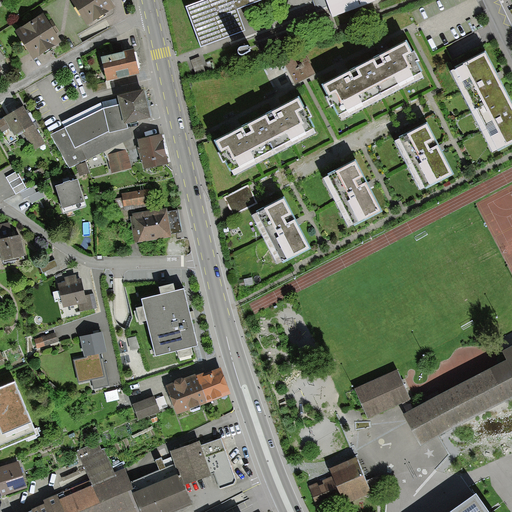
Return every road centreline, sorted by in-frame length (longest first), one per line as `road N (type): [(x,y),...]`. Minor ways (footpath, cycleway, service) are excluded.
road 1 (primary): [(290,511),(230,353),(207,257)]
road 2 (primary): [(207,257),(150,14)]
road 3 (residential): [(207,257),(95,263),(0,205)]
road 4 (residential): [(150,14),(0,95)]
